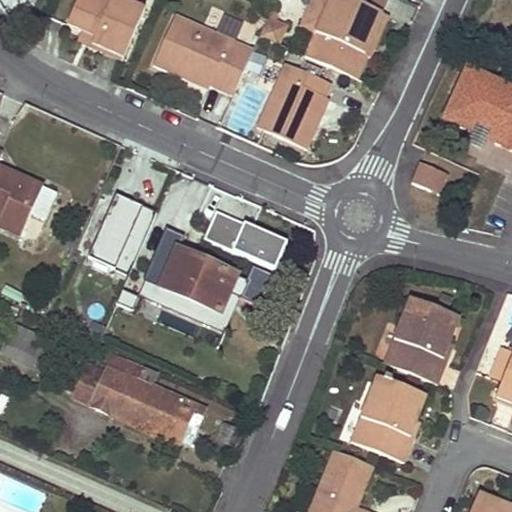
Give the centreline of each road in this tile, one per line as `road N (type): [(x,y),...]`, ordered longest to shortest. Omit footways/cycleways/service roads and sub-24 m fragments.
road 1 (residential): [(0,39),(18,62),(314,202),(359,215)]
road 2 (residential): [(235,511),(359,215)]
road 3 (residential): [(359,215),(456,0)]
road 4 (residential): [(359,215),(398,240),(511,268)]
road 5 (residential): [(438,511),(469,439),(511,456)]
